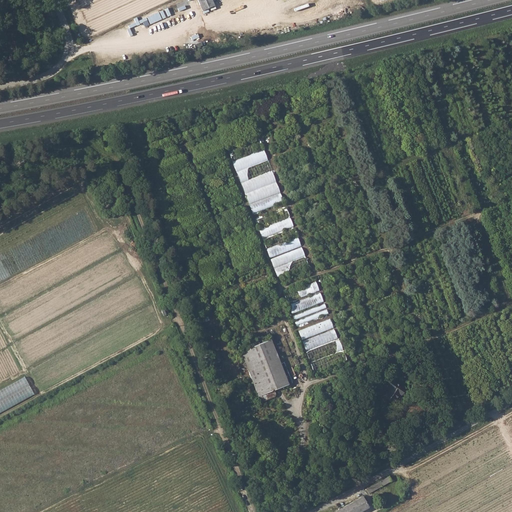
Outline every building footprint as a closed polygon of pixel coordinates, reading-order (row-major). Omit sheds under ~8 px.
[(211,0),(197,0),(202,10),(214,5),(211,0)] [(148,17),(151,24),(162,19),(159,12),(148,17)] [(233,160),(264,150),(261,140),(229,150),(233,160)] [(253,213),(285,203),(281,193),(262,199),(258,189),(246,193),(253,213)] [(257,219),(270,258),(301,247),(289,208),(257,219)] [(271,258),(278,277),(309,265),(306,256),(290,262),(287,253),(271,258)] [(317,282),(285,293),(288,302),(320,291),(317,282)] [(289,304),(292,313),(324,302),(321,293),(289,304)] [(294,314),(297,326),(330,315),(326,304),(294,314)] [(313,372),(346,362),(333,319),(300,329),(313,372)] [(271,340),(242,352),(253,379),(249,380),(255,395),(259,394),(262,402),(276,396),(274,391),(292,383),(292,381),(284,362),(280,364),(271,340)] [(0,390),(0,413),(34,395),(25,377),(0,390)] [(391,388),(384,397),(389,401),(386,405),(389,407),(399,395),(400,396),(405,390),(392,380),(388,386),(391,388)] [(380,482),(366,489),(369,494),(382,487),(380,482)] [(362,497),(335,511),(361,511),(368,508),(362,497)]
